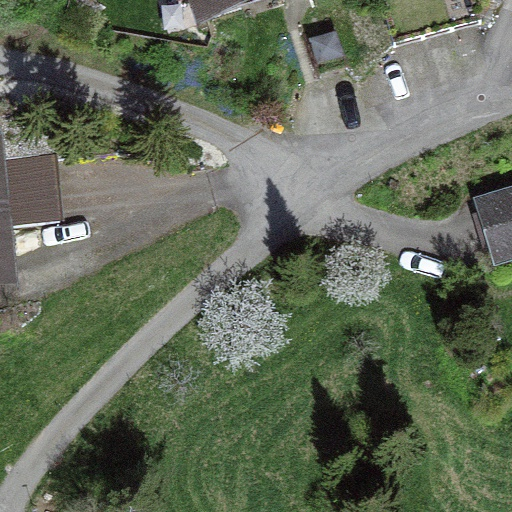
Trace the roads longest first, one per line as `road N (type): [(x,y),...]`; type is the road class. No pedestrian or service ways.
road 1 (residential): [(1,511),(99,391),(319,182)]
road 2 (unclassified): [(319,182),(107,87),(0,63)]
road 3 (residential): [(319,182),(479,109)]
